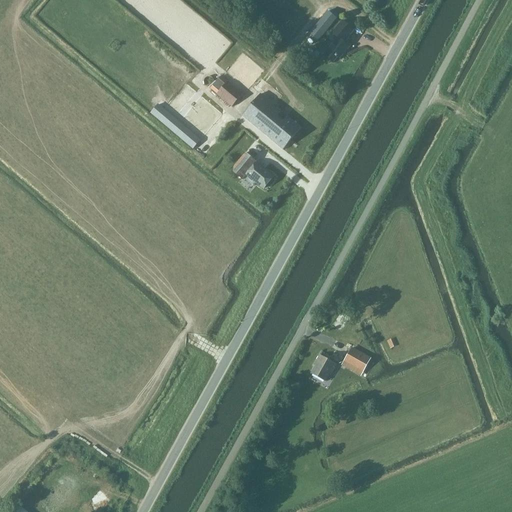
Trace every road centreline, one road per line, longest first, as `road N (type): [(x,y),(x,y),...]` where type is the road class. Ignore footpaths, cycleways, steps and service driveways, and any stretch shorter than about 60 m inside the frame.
road 1 (tertiary): [(142,511),(422,0)]
road 2 (unclassified): [(201,511),(479,0)]
road 3 (track): [(30,461),(66,422),(158,484)]
road 4 (track): [(476,178),(494,137),(429,93)]
